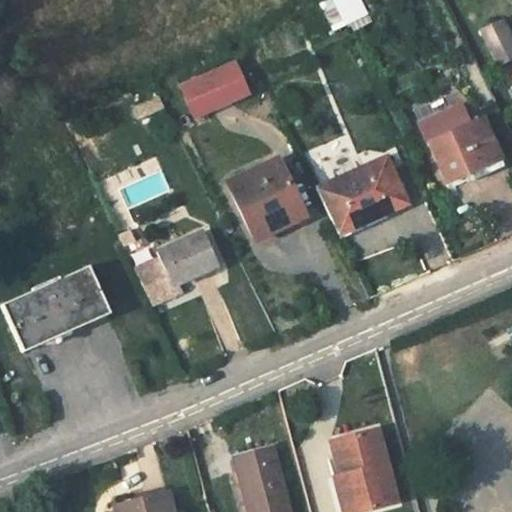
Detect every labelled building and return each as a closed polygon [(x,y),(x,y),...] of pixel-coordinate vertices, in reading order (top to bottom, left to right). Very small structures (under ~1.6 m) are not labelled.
[(347,0),(342,0),(335,3),(346,25),(357,20),(347,0)] [(346,25),(335,3),(323,9),(333,31),(346,25)] [(511,43),(502,20),(483,29),(498,61),(511,54),(511,43)] [(234,64),(179,88),(192,117),(246,93),(234,64)] [(135,121),(161,110),(156,97),(130,107),(135,121)] [(460,107),(419,125),(445,184),(501,160),(482,119),(469,125),(460,107)] [(385,157),(315,189),(320,199),(338,236),(406,205),(385,157)] [(277,160),(226,184),(254,240),(304,217),(277,160)] [(201,232),(155,252),(158,259),(133,269),(151,303),(177,292),(174,284),(216,266),(201,232)] [(87,266),(0,305),(0,306),(21,354),(109,315),(87,266)] [(376,430),(328,443),(337,477),(331,479),(339,511),(364,511),(396,503),(376,430)] [(290,511),(272,446),(231,458),(246,511),(290,511)] [(172,511),(168,492),(112,506),(113,511),(172,511)]
